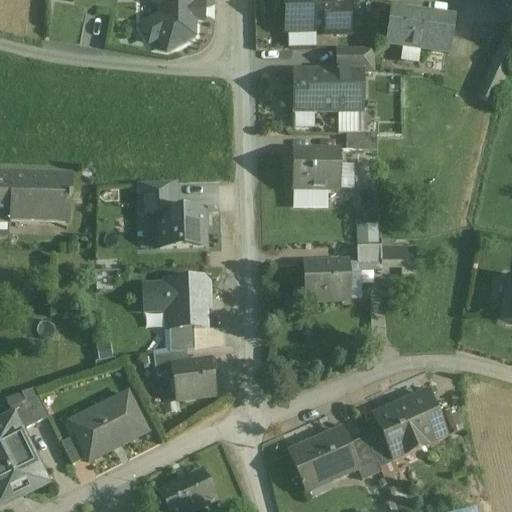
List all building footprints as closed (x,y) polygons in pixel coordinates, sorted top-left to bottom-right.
[(192,0),(146,0),(160,8),(159,19),(139,30),(147,46),(158,40),(165,54),(192,38),(193,22),(197,22),(198,5),(193,5),(192,0)] [(325,0),(283,0),(285,33),(324,32),(326,32),(326,11),(325,0)] [(348,10),(326,11),(326,32),(324,32),(324,37),(349,37),(348,10)] [(455,20),(390,11),(385,46),(450,56),(455,20)] [(511,76),(511,44),(502,40),(479,96),(500,104),(511,76)] [(343,66),(343,75),(360,75),(360,77),(374,76),(373,53),(337,53),(337,67),(343,66)] [(360,77),(360,75),(343,75),(292,75),(292,114),(293,114),(294,114),(294,110),(310,110),(310,114),(314,114),(360,114),(360,77)] [(294,110),(294,114),(293,114),(293,131),(314,131),(314,114),(310,114),(310,110),(294,110)] [(346,138),(346,153),(376,154),(376,138),(346,138)] [(339,154),(292,153),(292,192),(293,192),(327,192),(339,193),(339,154)] [(0,220),(9,221),(10,174),(0,174),(0,220)] [(10,174),(9,221),(8,226),(68,227),(69,204),(70,204),(72,175),(10,174)] [(140,217),(158,216),(158,215),(176,214),(175,184),(139,186),(140,217)] [(327,192),(293,192),(293,209),(327,209),(327,192)] [(176,214),(158,215),(158,216),(159,251),(205,249),(204,213),(176,214)] [(357,250),(357,266),(381,265),(381,249),(357,250)] [(348,265),(303,266),(304,305),(349,303),(348,266),(348,265)] [(348,266),(349,303),(361,303),(361,275),(381,273),(381,265),(357,266),(348,266)] [(206,281),(166,282),(166,288),(143,289),(144,312),(167,311),(168,331),(204,329),(203,302),(207,302),(206,281)] [(511,281),(508,281),(501,323),(511,324),(511,281)] [(211,361),(169,368),(176,407),(218,400),(211,361)] [(423,445),(424,447),(444,439),(425,396),(405,404),(407,408),(378,421),(376,417),(374,418),(381,432),(393,461),(395,461),(393,458),(423,445)] [(127,397),(78,422),(86,438),(77,443),(88,464),(125,446),(127,445),(146,435),(127,397)] [(405,404),(376,417),(378,421),(407,408),(405,404)] [(47,485),(21,433),(20,433),(12,417),(0,423),(0,502),(18,493),(20,498),(47,485)] [(381,432),(365,439),(376,463),(379,471),(396,463),(395,461),(393,461),(381,432)] [(340,436),(313,448),(312,445),(289,455),(306,493),(307,493),(306,489),(329,479),(331,482),(357,471),(347,447),(340,433),(339,433),(340,436)] [(339,433),(312,445),(313,448),(340,436),(339,433)] [(357,471),(376,463),(365,439),(347,447),(357,471)] [(393,458),(395,461),(424,447),(423,445),(393,458)] [(200,474),(158,494),(167,511),(192,511),(214,501),(200,474)] [(306,489),(307,493),(331,482),(329,479),(306,489)]
